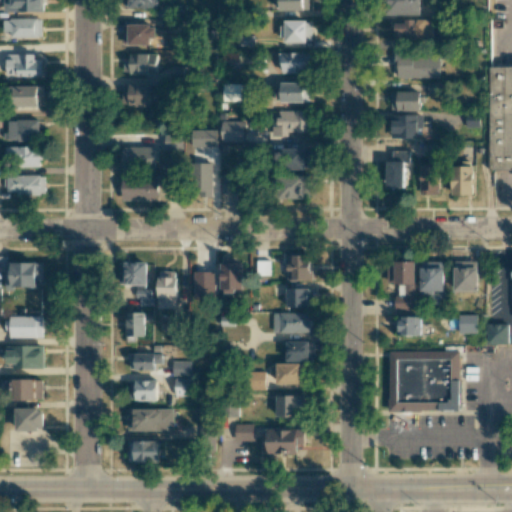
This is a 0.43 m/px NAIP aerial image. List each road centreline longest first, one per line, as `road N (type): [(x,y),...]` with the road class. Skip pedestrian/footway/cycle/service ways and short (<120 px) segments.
road 1 (residential): [(511,229),(0,231)]
road 2 (tertiary): [(511,489),(0,490)]
road 3 (residential): [(86,0),(85,490)]
road 4 (residential): [(350,0),(352,489)]
